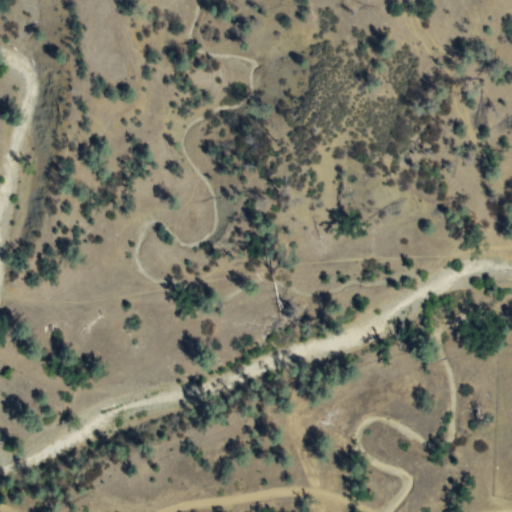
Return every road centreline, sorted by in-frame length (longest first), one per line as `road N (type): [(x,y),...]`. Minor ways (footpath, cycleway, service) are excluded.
road 1 (track): [(478,511),(470,485),(438,445),(397,419),(378,423),(376,451),(423,489),(393,511)]
road 2 (track): [(382,511),(321,497),(194,511)]
